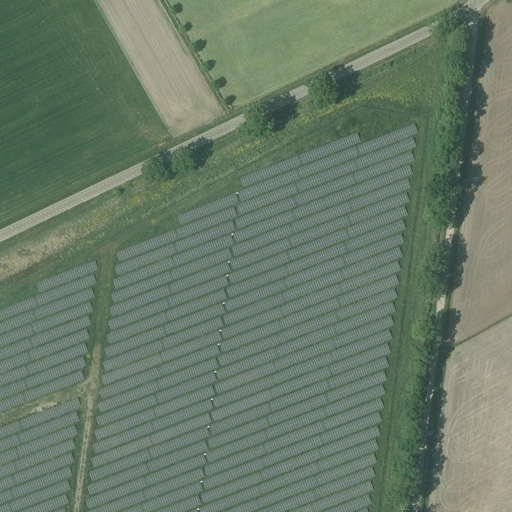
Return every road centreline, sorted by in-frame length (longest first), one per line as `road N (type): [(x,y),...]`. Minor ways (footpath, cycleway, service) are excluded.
road 1 (tertiary): [(0,236),(482,0)]
road 2 (track): [(412,511),(471,8)]
